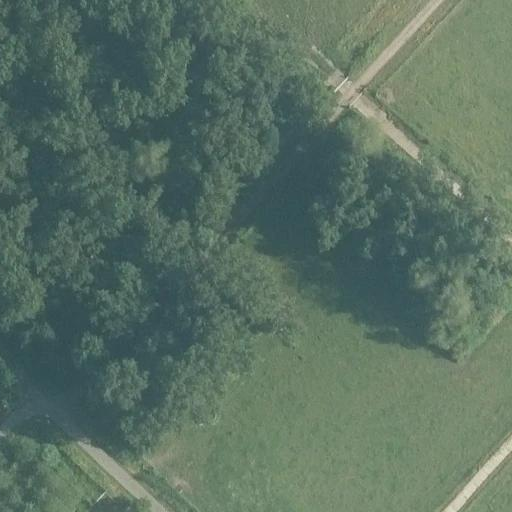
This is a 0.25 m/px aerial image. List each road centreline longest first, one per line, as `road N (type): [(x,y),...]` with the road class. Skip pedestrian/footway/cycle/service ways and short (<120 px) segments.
road 1 (track): [(350,94),(55,415)]
road 2 (track): [(350,94),(511,242)]
road 3 (track): [(398,0),(329,74),(350,94)]
road 4 (track): [(438,0),(350,94)]
